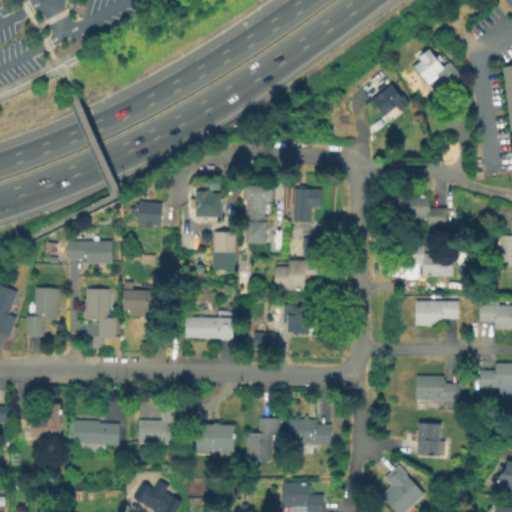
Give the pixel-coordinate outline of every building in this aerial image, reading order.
[(428,50),(435,59),(438,55),(442,60),(438,63),(442,67),(449,62),(460,75),(445,87),(435,75),(425,83),(413,67),(420,61),(417,58),(428,50)] [(511,63),(501,65),(507,132),(511,131),(511,63)] [(392,84),(402,96),(403,95),(410,104),(401,111),(397,107),(392,112),(391,111),(385,116),(372,100),(380,94),(377,91),(385,85),(387,88),(392,84)] [(274,186),(273,203),(267,204),(267,216),(269,216),(268,244),(246,244),(247,203),(244,203),(246,187),(274,186)] [(322,191),(321,208),(313,207),(312,223),(293,222),(295,189),(322,191)] [(214,190),(214,194),(223,194),(222,218),(196,218),(197,209),(196,210),(196,199),(197,199),(197,192),(208,192),(208,190),(214,190)] [(448,208),(448,226),(429,226),(429,218),(400,218),(400,195),(431,195),(431,208),(448,208)] [(163,204),(161,226),(154,225),(154,228),(146,228),(146,225),(139,224),(139,215),(132,214),(132,209),(140,210),(141,202),(163,204)] [(235,232),(236,271),(213,271),(213,232),(235,232)] [(511,265),(498,265),(499,239),(501,239),(501,235),(511,235),(511,265)] [(323,238),(322,255),(304,255),(304,238),(323,238)] [(113,241),(113,264),(86,264),(86,259),(69,260),(69,241),(113,241)] [(456,254),(455,276),(424,276),(425,264),(407,263),(407,245),(427,246),(426,253),(456,254)] [(155,255),(155,265),(143,265),(143,255),(155,255)] [(324,261),(323,280),(307,280),(307,291),(275,290),(275,266),(290,267),(290,260),(324,261)] [(155,310),(155,316),(132,316),(132,310),(125,310),(125,281),(134,282),(134,289),(160,290),(159,310),(155,310)] [(16,319),(9,338),(0,334),(0,286),(18,292),(10,316),(16,319)] [(272,299),(260,300),(260,288),(272,288),(272,299)] [(58,290),(57,320),(45,320),(44,338),(27,337),(27,317),(36,317),(37,289),(58,290)] [(117,319),(117,338),(98,338),(99,321),(87,321),(87,289),(109,290),(109,319),(117,319)] [(511,305),(511,330),(495,330),(495,322),(479,322),(480,299),(489,299),(489,305),(511,305)] [(458,301),(458,318),(443,318),(443,325),(415,325),(415,301),(458,301)] [(310,307),(310,316),(314,316),(313,324),(311,324),(311,332),(299,333),(299,336),(293,336),(292,332),(287,332),(287,323),(283,323),(283,304),(302,304),(301,307),(310,307)] [(234,313),(235,339),(186,337),(187,316),(220,317),(220,313),(234,313)] [(275,333),(274,350),(254,349),(255,332),(275,333)] [(511,397),(500,398),(500,390),(478,389),(479,371),(495,371),(495,363),(511,363),(511,397)] [(460,383),(460,401),(416,400),(417,375),(446,376),(446,382),(460,383)] [(62,405),(61,437),(31,437),(31,429),(21,429),(21,411),(33,411),(33,418),(48,418),(48,405),(62,405)] [(0,406),(8,407),(8,423),(0,423),(0,406)] [(180,408),(180,425),(173,425),(173,445),(138,445),(138,422),(161,422),(161,408),(180,408)] [(280,418),(279,435),(272,435),(272,460),(246,460),(247,433),(259,433),(259,418),(280,418)] [(121,423),(120,445),(74,443),(75,419),(99,420),(99,422),(121,423)] [(332,424),(331,445),(289,444),(290,419),(316,420),(316,424),(332,424)] [(219,423),(220,425),(236,426),(235,453),(196,452),(197,425),(214,425),(214,423),(219,423)] [(444,442),(443,455),(417,454),(419,423),(441,424),(440,442),(444,442)] [(511,462),(511,488),(496,486),(498,475),(505,471),(507,462),(511,462)] [(425,495),(406,511),(396,511),(381,496),(391,487),(384,478),(398,465),(425,495)] [(170,485),(166,491),(183,501),(176,511),(154,511),(132,499),(142,482),(154,490),(160,480),(170,485)] [(311,483),(311,494),(325,494),(325,511),(288,511),(289,507),(281,508),(283,482),(311,483)]
